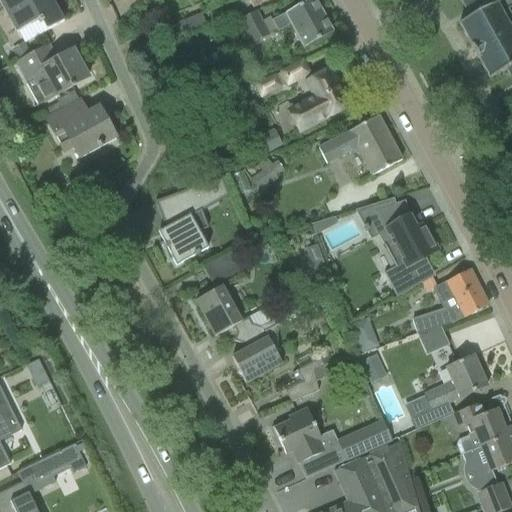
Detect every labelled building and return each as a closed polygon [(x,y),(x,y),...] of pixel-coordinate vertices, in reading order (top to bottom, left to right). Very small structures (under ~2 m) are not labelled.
[(0,0),(0,4),(16,34),(37,22),(38,25),(41,23),(46,32),(63,23),(50,0),(0,0)] [(246,0),(252,9),(267,0),(246,0)] [(291,26),(304,50),(315,43),(332,34),(313,0),(310,0),(296,8),(284,15),(285,15),(272,22),(277,33),(291,26)] [(458,25),(488,80),(505,71),(510,78),(511,76),(511,18),(507,10),(511,7),(511,0),(503,0),(458,0),(469,19),(458,25)] [(239,23),(252,46),(269,37),(256,13),(239,23)] [(178,24),(182,35),(205,26),(201,15),(178,24)] [(140,46),(144,59),(163,52),(159,40),(140,46)] [(23,44),(11,51),(17,62),(30,55),(23,44)] [(33,79),(46,102),(70,88),(88,79),(72,51),(55,61),(47,47),(16,64),(26,83),(33,79)] [(253,86),(261,99),(306,74),(301,65),(281,77),(279,74),(276,76),(275,74),(253,86)] [(159,71),(150,75),(163,103),(171,99),(159,71)] [(289,113),(299,131),(326,117),(326,118),(347,107),(328,72),(307,83),(316,99),(289,113)] [(201,107),(209,124),(231,115),(223,97),(201,107)] [(73,150),(78,159),(115,139),(98,108),(86,114),(78,100),(61,110),(45,119),(55,138),(64,155),(73,150)] [(365,167),(371,177),(382,171),(400,161),(378,117),(359,127),(347,133),(347,134),(317,150),(326,166),(356,150),(365,167)] [(162,124),(167,134),(176,130),(172,120),(162,124)] [(259,137),(252,141),(261,158),(268,154),(259,137)] [(250,181),(256,190),(283,171),(277,162),(271,166),(267,160),(256,167),(261,173),(250,181)] [(163,244),(159,246),(159,247),(162,246),(169,262),(171,260),(176,267),(194,257),(194,258),(199,256),(199,255),(207,250),(199,235),(207,229),(201,212),(230,197),(221,179),(155,203),(165,230),(157,234),(163,244)] [(403,203),(373,213),(390,243),(383,247),(395,269),(383,276),(395,298),(433,277),(429,269),(424,260),(438,253),(421,223),(414,228),(408,218),(403,203)] [(203,268),(212,286),(242,270),(233,252),(203,268)] [(443,310),(411,321),(416,336),(451,324),(463,318),(463,319),(469,316),(487,307),(469,272),(450,281),(445,284),(446,284),(433,291),(443,310)] [(220,287),(195,302),(214,338),(233,328),(236,334),(233,342),(242,345),(245,335),(248,336),(251,325),(248,319),(240,323),(220,287)] [(367,320),(350,327),(361,355),(378,348),(367,320)] [(245,351),(231,358),(246,385),(263,375),(280,364),(276,356),(268,342),(272,339),(275,335),(276,331),(276,326),(273,321),(260,328),(251,326),(251,325),(248,336),(245,335),(242,345),(245,351)] [(283,388),(290,403),(319,390),(314,372),(333,363),(328,355),(319,360),(315,352),(296,362),(300,371),(293,374),(297,381),(283,388)] [(375,356),(359,364),(367,379),(382,371),(375,356)] [(401,405),(409,422),(430,413),(468,395),(486,387),(473,357),(453,366),(445,370),(451,383),(423,396),(401,405)] [(0,469),(9,466),(0,447),(0,437),(16,430),(18,433),(20,432),(0,391),(0,469)] [(456,446),(460,457),(462,456),(461,456),(467,453),(480,448),(479,447),(511,434),(511,427),(503,431),(495,412),(481,417),(476,406),(452,416),(457,428),(464,425),(468,437),(458,441),(456,446)] [(295,460),(298,465),(335,448),(333,446),(336,444),(331,433),(319,438),(306,410),(288,419),(290,422),(279,427),(278,426),(271,429),(276,440),(277,439),(285,455),(295,451),(299,458),(295,460)] [(336,444),(333,446),(335,448),(342,464),(387,443),(390,442),(381,423),(378,425),(336,444)] [(467,453),(461,456),(462,456),(464,463),(473,475),(475,491),(476,494),(482,511),(502,511),(510,509),(500,484),(496,486),(491,472),(511,463),(511,434),(479,447),(480,448),(467,453)] [(419,511),(418,507),(418,506),(418,505),(415,496),(399,444),(347,467),(346,468),(343,469),(334,473),(347,503),(331,511),(419,511)] [(74,446),(61,452),(69,470),(72,475),(85,469),(74,446)] [(7,491),(0,494),(0,511),(36,511),(28,497),(55,484),(52,478),(43,461),(16,474),(21,484),(8,490),(7,491)]
